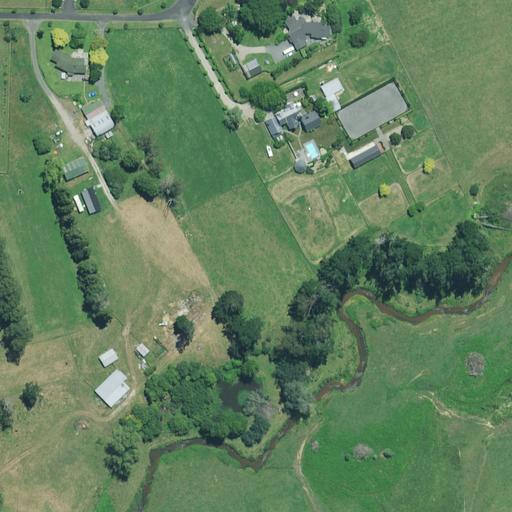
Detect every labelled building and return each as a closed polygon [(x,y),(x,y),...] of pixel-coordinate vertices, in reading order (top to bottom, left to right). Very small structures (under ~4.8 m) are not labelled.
[(296,21),(294,16),(284,21),(290,32),(288,33),(297,51),(307,45),(305,42),(306,34),(312,34),(311,38),(328,39),(329,23),(306,22),(304,17),(296,21)] [(55,66),(68,72),(68,76),(74,77),(74,73),(84,74),(84,59),(72,58),(60,53),(55,66)] [(262,72),(256,59),(242,66),(248,79),(262,72)] [(343,89),(337,78),(321,87),(327,98),(323,100),(330,114),(342,108),(334,94),(343,89)] [(318,101),(315,96),(307,100),(310,106),(318,101)] [(90,125),(108,115),(100,100),(82,109),(90,125)] [(303,118),(295,101),(283,107),(284,109),(276,113),(276,115),(263,121),(270,136),(284,130),(282,126),(287,124),(289,130),(303,124),(306,132),(322,125),(316,112),(303,118)] [(108,115),(90,125),(96,137),(115,127),(108,115)] [(59,169),(65,182),(89,170),(83,157),(59,169)] [(302,161),(299,161),(298,161),(297,162),(296,163),(295,163),(294,164),(294,166),(294,167),(293,168),(294,169),(294,170),(294,171),(295,172),(296,173),(297,173),(298,174),(299,174),(300,174),(301,174),(303,174),(304,173),(305,173),(305,172),(306,171),(306,170),(307,169),(307,167),(307,166),(306,165),(306,164),(305,163),(304,162),(303,162),(302,161)] [(150,352),(143,344),(137,349),(144,357),(150,352)] [(119,359),(113,349),(99,358),(105,367),(119,359)] [(127,379),(118,370),(95,391),(111,408),(130,389),(123,382),(127,379)]
